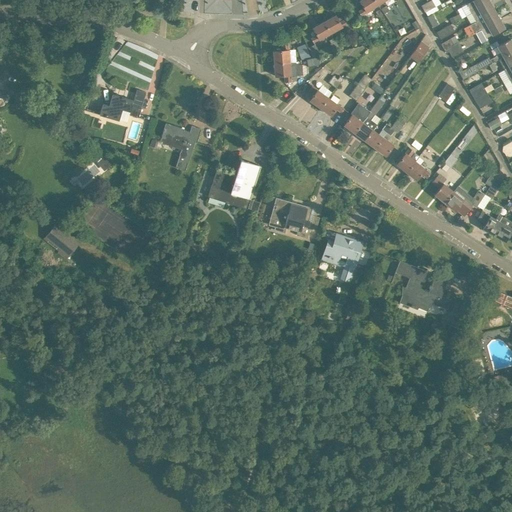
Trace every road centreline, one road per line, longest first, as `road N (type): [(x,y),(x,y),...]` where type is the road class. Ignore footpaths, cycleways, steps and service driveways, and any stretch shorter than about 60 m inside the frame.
road 1 (residential): [(511,272),(187,60)]
road 2 (track): [(255,511),(230,498),(176,440),(0,313)]
road 3 (residential): [(187,60),(110,25),(0,14)]
road 4 (residential): [(314,0),(266,22),(205,29),(187,60)]
